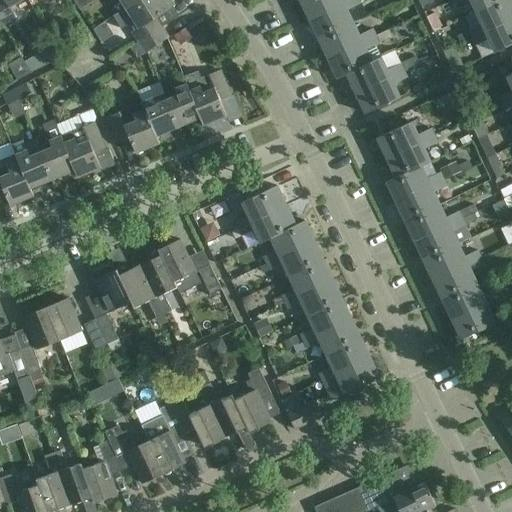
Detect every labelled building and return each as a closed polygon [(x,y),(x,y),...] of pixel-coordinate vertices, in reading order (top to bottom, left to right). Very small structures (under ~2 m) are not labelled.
[(20,0),(0,0),(0,19),(4,26),(16,19),(8,7),(20,0)] [(120,0),(126,8),(137,0),(73,0),(80,10),(95,0),(120,0)] [(137,0),(126,8),(113,16),(122,29),(129,24),(134,31),(132,32),(138,42),(139,42),(162,27),(176,18),(165,1),(166,0),(137,0)] [(300,0),(309,20),(350,0),(300,0)] [(350,0),(309,20),(318,40),(352,23),(346,11),(360,4),(357,0),(350,0)] [(468,0),(470,0),(476,13),(503,0),(453,0),(457,6),(468,0)] [(511,0),(503,0),(476,13),(482,24),(469,31),(472,38),(511,19),(511,0)] [(435,13),(426,17),(433,30),(441,25),(435,13)] [(511,19),(472,38),(475,45),(489,39),(495,52),(511,43),(511,19)] [(358,36),(352,23),(318,40),(328,59),(375,37),(371,30),(358,36)] [(162,27),(139,42),(145,53),(169,38),(162,27)] [(186,30),(173,38),(178,46),(191,38),(186,30)] [(392,37),(389,30),(375,37),(328,59),(337,79),(347,75),(370,62),(365,50),(392,37)] [(472,38),(469,31),(456,36),(460,44),(472,38)] [(139,42),(138,42),(130,48),(136,58),(145,53),(139,42)] [(59,58),(52,45),(40,52),(47,64),(49,63),(59,58)] [(460,57),(455,47),(443,53),(448,63),(460,57)] [(31,73),(21,57),(8,65),(17,80),(31,73)] [(400,64),(387,70),(380,57),(370,62),(347,75),(356,94),(404,71),(418,65),(415,57),(400,64)] [(499,73),(507,76),(511,73),(508,64),(497,69),(499,73)] [(186,84),(189,91),(204,125),(226,116),(220,101),(231,96),(220,70),(201,78),(198,71),(183,77),(186,84)] [(407,78),(404,71),(356,94),(365,114),(400,97),(393,84),(407,78)] [(511,89),(500,96),(503,102),(511,97),(511,73),(507,76),(511,87),(511,89)] [(14,89),(19,98),(30,93),(25,83),(14,89)] [(178,96),(166,101),(177,127),(200,118),(203,126),(204,125),(189,91),(186,84),(175,89),(178,96)] [(8,104),(19,98),(14,89),(3,95),(8,104)] [(446,93),(440,97),(444,105),(451,102),(446,93)] [(511,97),(503,102),(507,110),(511,107),(511,97)] [(141,103),(158,144),(159,144),(156,136),(177,127),(166,101),(155,105),(153,98),(141,103)] [(136,154),(158,144),(141,103),(144,110),(133,114),(136,121),(125,125),(119,112),(108,117),(118,143),(129,138),(136,154)] [(414,120),(409,110),(402,113),(407,124),(411,122),(414,120)] [(78,178),(101,168),(94,153),(105,148),(97,130),(94,123),(82,128),(78,116),(56,125),(61,136),(78,178)] [(480,116),(469,121),(478,139),(489,134),(480,116)] [(386,158),(434,135),(431,129),(417,135),(411,122),(407,124),(377,138),(386,158)] [(386,158),(396,177),(420,166),(429,162),(424,150),(438,143),(434,135),(386,158)] [(468,135),(460,139),(463,145),(471,141),(468,135)] [(52,148),(41,152),(52,179),(74,170),(77,178),(78,178),(61,136),(49,141),(52,148)] [(23,140),(12,145),(33,196),(30,188),(52,179),(41,152),(36,139),(25,144),(23,140)] [(486,156),(486,158),(495,154),(490,144),(482,148),(486,156)] [(11,145),(15,155),(0,161),(0,191),(4,190),(10,206),(33,196),(12,145),(11,145)] [(505,173),(495,154),(486,158),(496,177),(505,173)] [(460,171),(455,160),(438,167),(444,179),(460,171)] [(490,181),(482,163),(475,167),(483,184),(490,181)] [(386,182),(396,202),(442,180),(439,173),(426,179),(420,166),(396,177),(386,182)] [(442,180),(396,202),(405,221),(439,205),(433,193),(446,186),(442,180)] [(511,184),(500,190),(503,198),(511,193),(511,184)] [(235,222),(238,228),(286,206),(277,186),(242,202),(248,215),(235,222)] [(511,194),(503,199),(508,209),(511,207),(511,194)] [(473,213),(477,211),(473,204),(458,212),(445,218),(439,205),(405,221),(414,241),(473,213)] [(295,225),(286,206),(238,228),(242,236),(256,230),(261,242),(271,238),(295,225)] [(476,220),(473,213),(414,241),(424,260),(458,244),(452,231),(464,225),(476,220)] [(266,263),(314,241),(305,221),(295,225),(271,238),(276,250),(263,256),(266,263)] [(511,242),(511,225),(511,224),(501,229),(508,244),(511,242)] [(180,239),(158,249),(176,287),(177,286),(180,293),(201,284),(180,239)] [(323,260),(314,241),(266,263),(270,270),(283,264),(289,276),(323,260)] [(433,280),(480,258),(476,250),(464,256),(458,244),(424,261),(433,280)] [(176,287),(158,249),(158,250),(160,255),(140,265),(163,314),(171,310),(163,293),(176,287)] [(480,258),(433,280),(442,300),(476,283),(470,271),(483,265),(480,258)] [(282,295),(285,302),(333,280),(323,260),(289,277),(294,288),(281,294),(282,295)] [(221,290),(209,264),(198,270),(210,295),(221,290)] [(163,314),(140,265),(120,274),(117,269),(116,269),(133,305),(134,307),(147,300),(155,318),(163,314)] [(133,305),(116,269),(95,280),(110,312),(131,302),(133,305)] [(308,316),(342,299),(333,280),(285,302),(288,308),(301,302),(308,316)] [(482,295),(476,283),(442,300),(451,319),(499,297),(496,289),(482,295)] [(285,302),(282,295),(272,300),(275,307),(285,302)] [(499,297),(451,319),(461,339),(495,323),(489,310),(503,303),(499,297)] [(68,298),(46,307),(59,340),(82,331),(68,298)] [(342,299),(308,316),(313,327),(300,334),(304,341),(351,319),(342,299)] [(38,349),(59,340),(46,307),(24,316),(38,349)] [(95,319),(107,345),(118,339),(106,314),(95,319)] [(107,345),(95,319),(84,324),(96,350),(107,345)] [(266,319),(254,324),(260,337),(272,332),(266,319)] [(320,342),(326,355),(361,338),(351,319),(304,341),(307,348),(320,342)] [(507,321),(496,326),(499,333),(510,327),(507,321)] [(33,385),(30,376),(20,350),(14,335),(0,340),(0,376),(14,371),(21,390),(33,385)] [(299,343),(295,335),(283,342),(287,349),(299,343)] [(227,349),(221,337),(209,343),(215,355),(227,349)] [(322,381),(370,358),(361,338),(326,355),(332,367),(319,373),(322,381)] [(158,357),(167,353),(163,345),(155,349),(158,357)] [(20,350),(30,376),(40,372),(41,372),(32,346),(20,350)] [(379,378),(370,358),(322,381),(332,401),(379,378)] [(116,364),(101,371),(106,382),(121,376),(117,365),(116,364)] [(233,400),(247,427),(249,432),(271,422),(259,399),(270,393),(258,368),(247,373),(250,380),(245,382),(250,392),(234,399),(233,400)] [(40,372),(30,376),(33,385),(34,388),(45,384),(40,372)] [(122,380),(125,387),(139,380),(136,374),(122,380)] [(118,378),(88,393),(94,405),(124,390),(118,378)] [(278,385),(283,397),(291,394),(285,382),(278,385)] [(210,383),(202,387),(207,398),(215,394),(210,383)] [(185,434),(196,429),(204,447),(226,437),(210,404),(189,414),(181,398),(178,399),(173,389),(165,393),(170,403),(177,418),(185,434)] [(246,428),(247,427),(233,400),(231,394),(210,404),(226,437),(246,428)] [(70,403),(72,410),(86,406),(84,399),(70,403)] [(322,417),(313,399),(286,412),(295,430),(322,417)] [(38,401),(25,405),(28,414),(41,409),(38,401)] [(148,441),(161,467),(164,473),(185,463),(176,443),(186,437),(185,434),(177,418),(170,403),(159,408),(162,416),(141,425),(148,441)] [(108,439),(122,470),(134,465),(142,483),(164,473),(161,467),(148,441),(134,447),(126,431),(122,433),(118,425),(104,432),(108,439)] [(108,439),(98,444),(104,461),(82,469),(92,497),(94,503),(117,495),(110,476),(122,470),(108,439)] [(60,450),(52,453),(56,465),(64,462),(60,450)] [(52,453),(44,456),(48,468),(56,465),(52,453)] [(58,471),(70,505),(92,497),(82,469),(80,463),(58,471)] [(49,511),(50,511),(70,505),(58,471),(36,479),(37,480),(38,484),(49,511)] [(379,505),(400,495),(390,473),(358,487),(367,509),(367,510),(379,505)] [(49,511),(38,484),(16,492),(10,475),(0,478),(0,483),(8,505),(19,501),(23,511),(49,511)] [(427,487),(425,483),(400,495),(379,505),(381,511),(420,511),(426,509),(435,505),(433,501),(437,499),(430,485),(427,487)] [(347,492),(356,511),(360,511),(367,509),(358,487),(347,492)] [(356,511),(347,492),(336,497),(343,511),(356,511)] [(343,511),(336,497),(326,502),(330,511),(343,511)] [(330,511),(326,502),(314,507),(316,511),(330,511)]
